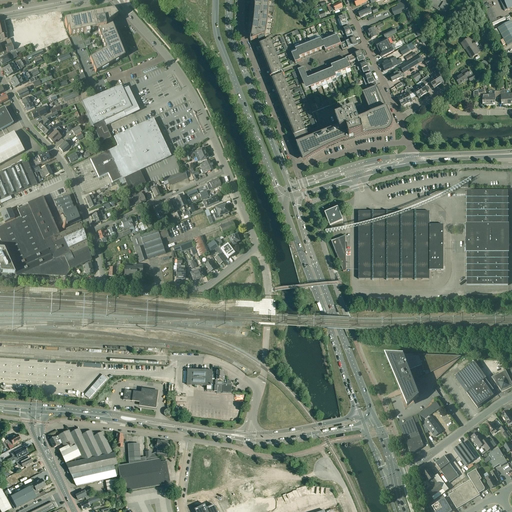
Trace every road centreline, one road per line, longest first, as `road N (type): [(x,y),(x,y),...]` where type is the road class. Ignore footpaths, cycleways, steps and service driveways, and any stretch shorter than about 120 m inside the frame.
road 1 (residential): [(408,142),(295,169),(242,37),(239,0)]
road 2 (residential): [(105,283),(206,288),(258,248),(227,169)]
road 3 (secondary): [(280,196),(360,416)]
road 4 (secondary): [(373,416),(291,197)]
road 5 (tertiary): [(215,0),(220,43),(280,196)]
road 6 (residential): [(227,169),(190,89),(117,0)]
road 7 (tertiary): [(289,188),(235,55),(228,0)]
road 8 (secondary): [(360,416),(250,433),(174,423)]
road 9 (residential): [(91,230),(66,169),(0,73)]
road 10 (secondary): [(191,431),(261,443),(363,424)]
road 11 (residential): [(91,230),(227,169)]
road 12 (secondary): [(35,411),(180,430)]
road 13 (unclassified): [(392,474),(511,396)]
road 14 (secondary): [(174,423),(35,405)]
road 15 (residential): [(399,119),(442,93),(456,112),(511,112)]
road 16 (secondary): [(410,155),(289,188)]
road 17 (secondary): [(291,197),(411,164)]
road 18 (residential): [(399,119),(348,7)]
